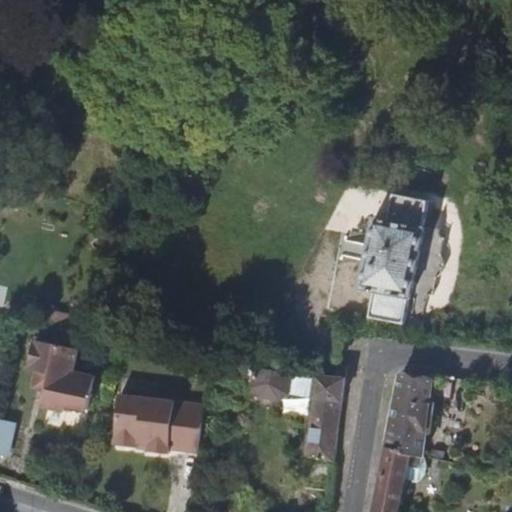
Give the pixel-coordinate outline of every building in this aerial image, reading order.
[(431,201),(395,194),(390,220),(376,217),(361,289),(375,292),(370,317),(405,325),(410,300),(413,298),(427,227),(425,227),(431,201)] [(86,317),(53,311),(51,328),(84,334),(86,317)] [(79,348),(36,338),(29,369),(36,371),(34,383),(48,386),(47,391),(43,407),(65,412),(67,405),(88,410),(96,375),(74,371),(79,348)] [(249,399),(287,404),(291,376),(254,370),(249,399)] [(306,396),(308,375),(293,372),(291,393),(306,396)] [(386,446),(412,452),(422,455),(433,379),(430,379),(400,374),(386,446)] [(308,375),(306,396),(316,398),(309,461),(335,466),(345,382),(308,375)] [(206,404),(121,393),(116,437),(121,444),(134,445),(139,441),(150,442),(148,452),(169,455),(169,450),(199,454),(206,404)] [(0,429),(0,456),(3,458),(10,432),(0,429)] [(373,511),(399,511),(412,452),(386,446),(373,511)] [(335,466),(309,461),(307,472),(333,477),(335,466)]
